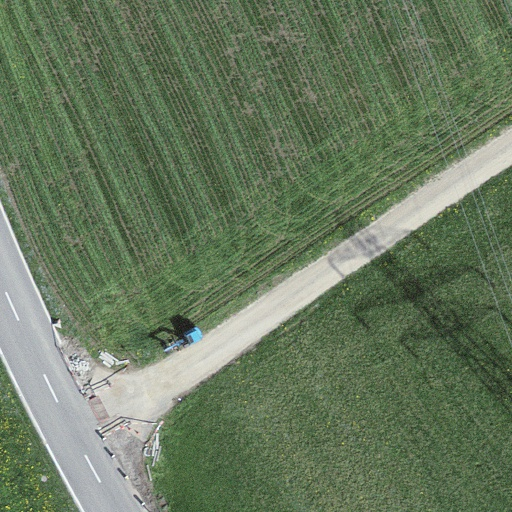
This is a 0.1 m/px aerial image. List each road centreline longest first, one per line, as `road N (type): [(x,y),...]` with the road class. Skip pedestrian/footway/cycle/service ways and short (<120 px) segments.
road 1 (track): [(511,149),(189,366),(73,430)]
road 2 (secondary): [(119,511),(0,278)]
